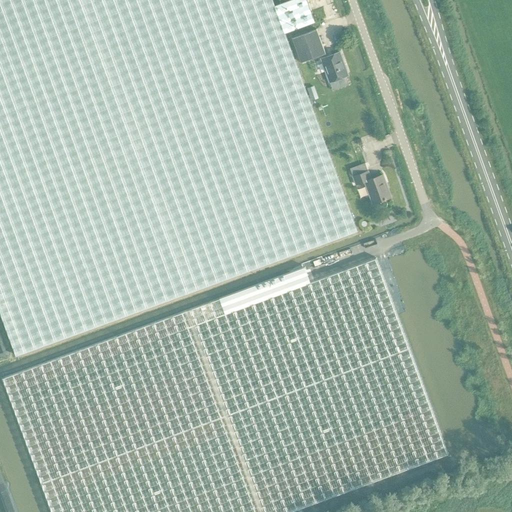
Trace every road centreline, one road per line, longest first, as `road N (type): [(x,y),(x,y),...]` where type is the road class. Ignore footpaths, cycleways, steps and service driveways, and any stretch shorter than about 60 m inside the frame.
road 1 (secondary): [(433,26),(511,249)]
road 2 (unclassified): [(425,208),(351,0)]
